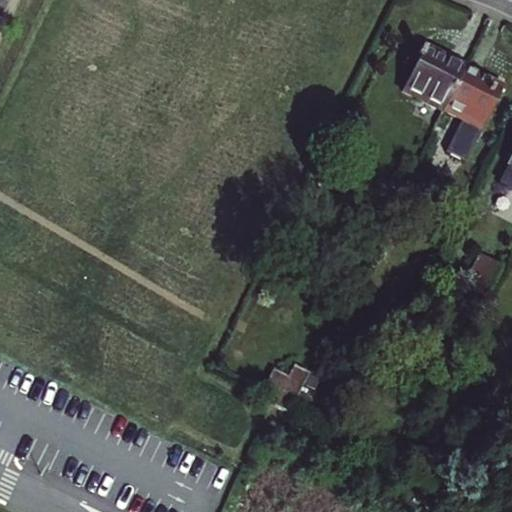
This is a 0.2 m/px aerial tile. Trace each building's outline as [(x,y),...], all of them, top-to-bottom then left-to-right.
[(398,96),(439,116),(461,73),(421,53),(419,58),(416,57),(411,67),(413,68),(398,96)] [(476,81),(461,73),(439,116),(478,134),(498,93),(477,83),(476,81)] [(511,164),(509,170),(510,171),(503,183),(503,190),(511,194),(511,164)] [(499,269),(477,258),(463,285),(484,296),(499,269)] [(287,413),(307,375),(293,367),(287,379),(272,371),(258,397),(287,413)]
